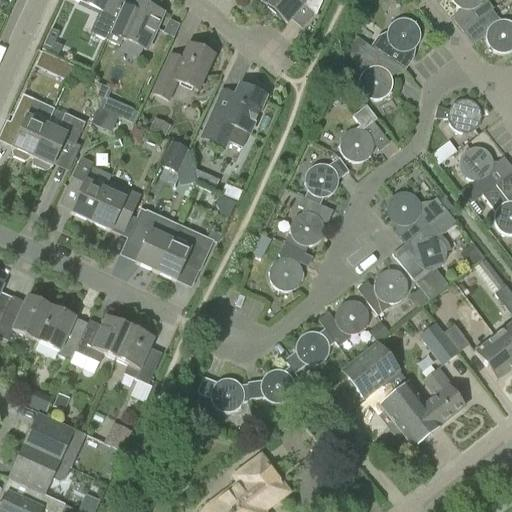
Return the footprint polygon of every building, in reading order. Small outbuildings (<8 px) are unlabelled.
[(74,0),(111,17),(118,2),(114,0),(74,0)] [(268,0),(264,5),(285,23),(300,5),(315,17),(322,0),(268,0)] [(482,3),(483,0),(451,0),(452,0),(452,3),(452,6),(454,9),(456,11),(458,12),(461,13),(464,14),(467,14),(470,13),(473,12),(475,11),(477,10),(479,7),(481,5),(482,3)] [(489,12),(490,13),(492,11),(483,0),(482,3),(481,5),(479,7),(477,10),(475,11),(473,12),(470,13),(477,22),(489,12)] [(145,51),(161,15),(136,4),(130,18),(119,13),(105,43),(118,48),(121,40),(145,51)] [(497,22),(490,13),(489,12),(477,22),(485,31),(486,28),(488,26),(490,25),(492,23),(494,22),(497,22)] [(161,34),(172,38),(177,25),(167,21),(161,34)] [(391,51),(393,53),(396,54),(399,55),(402,56),(404,56),(407,55),(410,54),(413,53),(415,51),(417,49),(418,46),(420,44),(420,41),(420,38),(420,35),(419,32),(418,30),(416,27),(414,25),(412,24),(409,22),(406,22),(403,21),(400,21),(398,22),(395,23),(392,25),(390,27),(389,29),(387,32),(386,35),(386,38),(386,41),(387,43),(388,46),(389,49),(391,51)] [(486,28),(485,31),(483,33),(483,36),(482,39),(483,42),(483,44),(484,47),(486,49),(488,51),(490,53),(492,55),(495,56),(498,56),(501,57),(504,56),(507,55),(509,54),(511,52),(511,51),(511,26),(510,25),(508,23),(505,22),(502,22),(500,22),(497,22),(494,22),(492,23),(490,25),(488,26),(486,28)] [(196,91),(212,56),(186,44),(175,69),(164,64),(150,96),(167,104),(177,82),(196,91)] [(39,73),(44,60),(38,57),(33,70),(39,73)] [(364,98),(366,100),(368,102),(371,103),(373,103),(376,104),(379,103),(382,103),(384,101),(387,100),(389,98),(390,95),(392,93),(392,90),(393,87),(392,84),(392,82),(390,79),(389,77),(387,75),(385,73),(382,72),(379,71),(377,70),(374,71),(371,71),(369,72),(366,74),(364,75),(362,78),(361,80),(360,83),(359,85),(359,88),(360,91),(361,94),(362,96),(364,98)] [(96,111),(99,112),(108,91),(92,85),(96,111)] [(245,137),(263,98),(237,87),(229,104),(216,98),(199,139),(225,151),(228,145),(240,150),(245,137)] [(30,159),(45,126),(34,121),(41,105),(22,97),(9,126),(11,128),(19,132),(11,150),(12,151),(10,155),(12,159),(23,164),(26,161),(28,158),(30,159)] [(114,119),(132,124),(136,110),(104,101),(96,128),(110,132),(114,119)] [(449,129),(451,131),(453,133),(455,135),(458,136),(461,137),(463,137),(466,137),(469,136),(472,135),(474,133),(476,131),(478,129),(479,126),(480,123),(480,121),(480,118),(479,115),(478,112),(476,110),(474,108),(472,106),(469,105),(467,104),(464,104),(461,104),(458,104),(455,106),(453,107),(451,109),(449,111),(448,114),(437,109),(433,121),(447,121),(447,124),(448,127),(449,129)] [(45,126),(30,159),(33,160),(31,164),(32,167),(44,173),(47,171),(49,167),(50,168),(62,142),(73,147),(83,125),(63,116),(56,131),(45,126)] [(163,139),(168,127),(153,120),(147,132),(163,139)] [(384,139),(374,126),(364,135),(360,133),(355,133),(351,134),(347,136),(343,142),(341,148),(341,151),(341,154),(342,156),(343,159),(345,161),(347,163),(349,165),(351,166),(353,167),(356,167),(362,166),(368,164),(371,161),(373,157),(374,152),(374,148),(384,139)] [(137,147),(143,132),(132,127),(126,143),(137,147)] [(158,168),(175,176),(178,171),(191,167),(187,152),(169,144),(158,168)] [(495,188),(487,178),(488,177),(489,175),(490,173),(491,170),(491,168),(491,165),(490,162),(489,160),(488,157),(486,155),(484,154),(481,152),(478,151),(476,151),(473,151),(470,152),(467,153),(465,154),(463,156),(461,158),(459,161),(458,163),(458,166),(458,169),(458,172),(459,175),(460,177),(462,179),(465,181),(467,183),(470,184),(473,184),(476,184),(476,188),(483,197),(495,188)] [(436,153),(430,158),(437,167),(444,163),(436,153)] [(88,224),(107,182),(109,177),(90,169),(91,166),(80,160),(70,183),(81,188),(70,212),(69,215),(88,224)] [(349,175),(340,162),(329,170),(328,169),(326,168),(324,167),(322,167),(318,168),(314,169),(311,171),(308,174),(306,176),(305,179),(304,182),(303,185),(303,188),(304,190),(305,192),(307,194),(303,201),(319,208),(322,202),(325,201),(328,200),(331,198),(333,196),(335,195),(336,194),(337,192),(337,191),(338,189),(338,187),(338,185),(338,183),(349,175)] [(107,182),(88,224),(109,233),(114,222),(125,227),(139,197),(107,182)] [(500,194),(495,188),(483,197),(482,198),(494,214),(492,220),(493,226),(495,231),(501,236),(508,238),(511,237),(511,205),(508,205),(506,205),(504,205),(502,206),(496,197),(500,194)] [(413,240),(420,234),(444,214),(435,203),(431,206),(419,207),(418,206),(417,203),(415,201),(413,199),(412,198),(410,197),(408,196),(406,195),(404,195),(402,195),(398,196),(394,197),(392,198),(389,201),(388,203),(386,206),(386,209),(385,212),(385,214),(386,217),(387,220),(389,223),(391,224),(394,227),(396,228),(398,229),(402,229),(405,229),(413,240)] [(134,266),(155,275),(176,227),(145,213),(136,233),(147,238),(134,266)] [(289,230),(288,233),(289,236),(289,239),(291,242),(292,244),(295,246),(297,248),(300,249),(303,250),(306,250),(309,250),(311,249),(314,248),(317,246),(319,244),(320,242),(322,239),(323,236),(323,233),(323,230),(322,227),(320,225),(319,222),(317,220),(314,218),(311,217),(309,216),(306,216),(303,216),(300,217),(297,218),(295,220),(292,222),(291,225),(289,227),(289,230)] [(208,242),(176,227),(155,275),(175,284),(184,266),(195,271),(208,242)] [(420,234),(413,240),(407,244),(412,251),(411,253),(410,255),(410,257),(410,258),(411,260),(400,268),(410,282),(422,272),(424,273),(427,274),(428,274),(432,274),(435,273),(437,271),(439,270),(441,268),(442,267),(443,264),(444,261),(444,258),(444,255),(443,253),(443,251),(441,248),(438,244),(435,241),(433,240),(431,240),(427,240),(425,240),(420,234)] [(306,271),(311,260),(283,247),(278,258),(282,260),(279,261),(277,262),(274,263),(272,265),(270,267),(269,269),(268,272),(267,275),(267,277),(267,280),(268,283),(269,286),(271,289),(273,291),(276,293),(278,294),(281,295),(284,295),(287,295),(290,294),(293,293),(296,291),(298,289),(300,286),(301,283),(302,280),(302,277),(302,275),(301,272),(300,270),(299,268),(306,271)] [(509,316),(511,313),(511,299),(484,262),(477,267),(497,293),(493,296),(509,316)] [(372,287),(372,290),(372,293),(373,296),(374,298),(376,301),(377,303),(380,305),(382,306),(385,307),(388,307),(391,307),(393,307),(396,306),(399,305),(401,303),(403,301),(404,298),(405,296),(406,293),(406,290),(406,287),(405,284),(404,282),(403,280),(401,277),(399,276),(396,274),(393,273),(391,273),(388,273),(385,273),(382,274),(380,276),(377,277),(376,279),(374,282),(373,284),(372,287)] [(34,344),(49,309),(26,299),(23,304),(11,299),(5,311),(0,321),(0,340),(6,343),(11,333),(34,344)] [(333,319),(333,322),(333,325),(334,327),(335,330),(336,332),(338,335),(340,336),(343,338),(346,339),(348,339),(351,339),(354,339),(357,338),(359,336),(361,335),(363,332),(365,330),(366,327),(367,325),(367,322),(367,319),(366,316),(365,314),(363,311),(361,309),(359,307),(357,306),(354,305),(351,305),(348,305),(346,305),(343,306),(340,307),(338,309),(336,311),(335,314),(334,316),(333,319)] [(73,353),(86,326),(49,309),(34,344),(57,355),(56,357),(69,363),(74,353),(73,353)] [(115,361),(128,330),(104,319),(100,328),(88,322),(87,326),(86,326),(73,353),(74,353),(98,365),(102,356),(115,361)] [(511,322),(492,338),(511,364),(511,322)] [(441,369),(457,357),(434,326),(418,339),(441,369)] [(128,330),(115,361),(127,367),(123,377),(148,388),(154,373),(142,367),(153,342),(128,330)] [(459,356),(468,349),(453,330),(444,337),(459,356)] [(287,370),(294,377),(306,368),(308,369),(310,370),(313,370),(316,370),(318,369),(320,368),(322,366),(324,364),(326,362),(327,360),(328,358),(328,355),(328,353),(328,350),(334,346),(323,332),(318,337),(315,335),(313,335),(311,335),(308,336),(304,337),(301,339),(298,341),(297,343),(296,345),(295,348),(295,350),(295,352),(295,353),(295,355),(282,363),(287,370)] [(495,384),(511,371),(511,364),(492,338),(472,354),(495,384)] [(370,395),(398,373),(376,345),(340,374),(363,402),(371,396),(370,395)] [(299,384),(294,377),(287,370),(281,375),(279,374),(276,373),(273,374),(270,374),(268,375),(265,377),(263,379),(261,381),(260,383),(246,385),(246,387),(248,403),(262,401),(263,402),(265,404),(266,405),(268,406),(272,408),(274,408),(276,408),(280,407),(284,406),(288,403),(291,400),(292,398),(293,395),(293,391),(293,388),(299,384)] [(439,426),(424,407),(398,373),(370,395),(371,396),(379,406),(412,449),(440,427),(439,426)] [(424,407),(439,426),(462,408),(435,373),(420,384),(433,400),(424,407)] [(248,403),(246,387),(239,388),(237,386),(235,385),(232,384),(230,383),(227,382),(225,382),(222,383),(219,384),(217,385),(215,387),(201,381),(195,397),(209,402),(209,404),(210,406),(211,408),(212,410),(214,412),(216,414),(219,415),(221,416),(225,416),(229,416),(233,415),(237,413),(239,411),(240,410),(241,408),(241,406),(249,405),(248,403)] [(42,397),(35,412),(45,416),(51,401),(42,397)] [(277,437),(298,420),(292,413),(270,429),(277,437)] [(20,449),(56,465),(70,432),(55,425),(50,436),(31,427),(20,449)] [(120,454),(129,434),(111,426),(102,445),(120,454)] [(56,465),(20,449),(11,471),(30,480),(25,491),(41,498),(41,496),(49,480),(58,484),(63,482),(68,471),(56,465)] [(206,511),(260,511),(269,505),(271,507),(278,502),(286,496),(260,460),(234,480),(239,486),(236,488),(231,492),(228,495),(230,498),(229,499),(221,505),(218,508),(215,504),(208,510),(206,511)] [(41,498),(25,491),(18,488),(13,499),(5,495),(0,507),(0,511),(40,511),(41,511),(75,511),(41,496),(41,498)]
